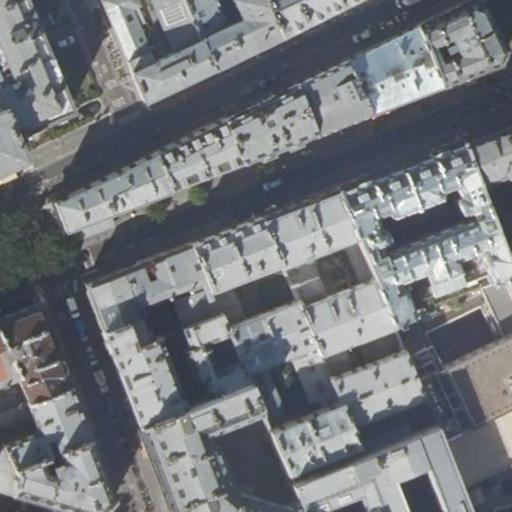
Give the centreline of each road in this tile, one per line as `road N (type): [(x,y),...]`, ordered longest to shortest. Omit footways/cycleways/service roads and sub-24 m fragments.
road 1 (residential): [(17,187),(134,511)]
road 2 (residential): [(411,0),(132,133)]
road 3 (unknown): [(27,110),(75,90),(42,0)]
road 4 (residential): [(75,0),(132,133)]
road 5 (residential): [(132,133),(17,187)]
